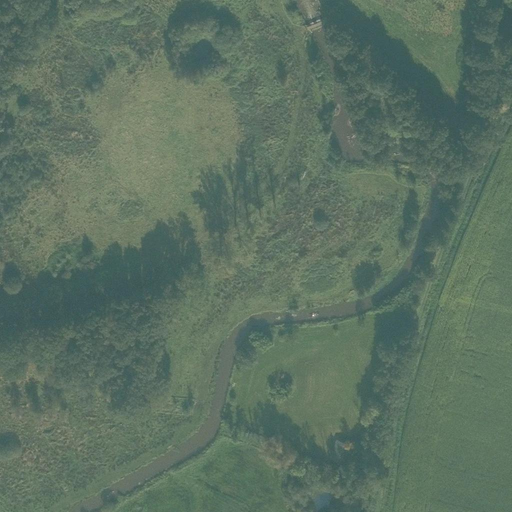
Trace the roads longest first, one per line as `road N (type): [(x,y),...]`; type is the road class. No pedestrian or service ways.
road 1 (track): [(471,171),(389,412),(375,511)]
road 2 (track): [(474,109),(460,108),(408,55),(342,19),(328,20)]
